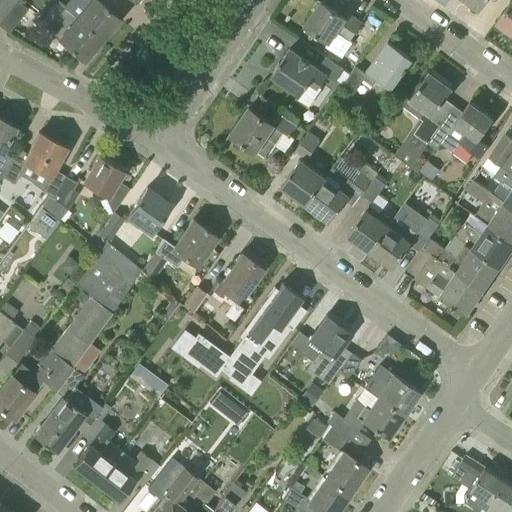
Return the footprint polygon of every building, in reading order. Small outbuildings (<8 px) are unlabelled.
[(18,0),(0,22),(0,25),(9,33),(28,9),(18,0)] [(0,0),(0,22),(18,0),(17,0),(0,0)] [(87,0),(74,15),(101,39),(119,18),(97,0),(87,0)] [(467,0),(479,9),(485,0),(467,0)] [(511,32),(511,0),(497,22),(511,32)] [(306,25),(329,41),(326,46),(343,58),(353,43),(350,41),(362,23),(347,13),(345,16),(322,1),(306,25)] [(74,15),(64,7),(46,29),(84,60),(101,39),(74,15)] [(379,77),(391,86),(403,71),(404,72),(407,68),(406,66),(411,59),(388,42),(366,71),(357,64),(342,85),(353,93),(364,79),(373,85),(379,77)] [(272,75),(300,95),(311,80),(319,86),(327,75),(336,81),(344,69),(326,56),(318,68),(290,48),(272,75)] [(411,131),(428,143),(441,125),(431,118),(452,88),(429,72),(404,106),(420,117),(411,131)] [(441,125),(428,143),(437,149),(445,138),(458,147),(461,143),(481,157),(490,145),(480,138),(493,119),(470,102),(450,132),(441,125)] [(267,158),(285,132),(291,136),(299,125),(278,111),(271,121),(250,107),(231,135),(256,152),(256,150),(267,158)] [(0,178),(1,179),(5,171),(6,172),(14,157),(3,151),(16,126),(0,117),(0,178)] [(309,130),(296,149),(308,158),(322,139),(309,130)] [(66,146),(39,132),(28,152),(19,148),(14,157),(6,172),(4,177),(14,182),(18,173),(30,179),(42,189),(49,195),(53,198),(65,175),(54,169),(66,146)] [(490,157),(501,165),(508,170),(511,164),(507,161),(511,152),(511,136),(506,133),(490,157)] [(98,156),(84,181),(107,194),(105,197),(112,213),(113,211),(130,188),(118,180),(123,171),(98,156)] [(484,165),(495,173),(501,165),(490,157),(484,165)] [(325,178),(300,160),(282,185),(306,204),(325,178)] [(432,178),(438,169),(427,162),(421,171),(432,178)] [(511,172),(508,170),(501,165),(495,173),(494,176),(501,181),(493,193),(511,206),(511,172)] [(334,166),(325,178),(306,204),(330,221),(346,200),(353,205),(359,197),(362,193),(363,194),(373,179),(361,170),(353,180),(334,166)] [(378,172),(373,179),(363,194),(372,201),(388,180),(378,172)] [(77,181),(65,175),(53,198),(63,207),(66,209),(78,192),(72,189),(77,181)] [(511,206),(493,193),(474,180),(467,190),(485,202),(475,216),(488,225),(511,240),(511,206)] [(147,187),(127,215),(150,232),(170,203),(147,187)] [(53,198),(49,195),(43,205),(60,218),(66,209),(63,207),(53,198)] [(406,201),(389,225),(371,251),(393,267),(410,244),(419,250),(420,251),(423,246),(430,237),(440,223),(429,215),(423,222),(416,217),(420,211),(406,201)] [(380,213),(369,204),(348,234),(371,251),(389,225),(377,217),(380,213)] [(60,220),(42,207),(29,225),(46,238),(60,220)] [(97,233),(107,241),(107,242),(124,219),(113,211),(112,213),(97,233)] [(193,219),(173,248),(196,265),(217,235),(193,219)] [(500,266),(511,248),(511,240),(488,225),(483,232),(466,220),(456,236),(500,266)] [(439,243),(430,237),(423,246),(484,289),(500,266),(456,236),(446,249),(439,244),(439,243)] [(142,271),(107,242),(107,241),(74,284),(89,295),(112,313),(142,271)] [(405,271),(467,314),(484,289),(423,246),(420,251),(419,250),(416,255),(405,271)] [(153,280),(167,260),(157,252),(142,271),(153,280)] [(231,284),(245,294),(263,269),(241,252),(213,291),(222,297),(231,284)] [(68,277),(58,290),(65,295),(75,282),(68,277)] [(216,376),(224,366),(230,371),(227,374),(242,385),(264,355),(268,358),(291,327),(293,329),(307,310),(294,301),(298,294),(283,283),(278,289),(275,287),(257,312),(260,314),(248,330),(245,328),(240,336),(243,338),(230,356),(198,332),(184,352),(216,376)] [(183,305),(192,313),(207,294),(197,286),(183,305)] [(51,350),(34,372),(20,362),(10,374),(11,375),(0,388),(0,410),(1,411),(2,410),(10,416),(15,410),(18,412),(43,381),(55,390),(90,342),(112,313),(89,295),(49,349),(51,350)] [(0,340),(14,322),(11,319),(18,310),(5,301),(0,307),(0,340)] [(170,313),(150,341),(173,357),(193,329),(170,313)] [(337,343),(347,330),(326,315),(310,338),(323,348),(308,368),(329,383),(338,370),(344,363),(334,356),(341,345),(337,343)] [(24,328),(34,336),(41,327),(30,319),(24,328)] [(0,365),(8,371),(34,336),(24,328),(0,358),(0,365)] [(100,349),(90,342),(55,390),(63,396),(55,406),(34,434),(55,451),(75,423),(84,430),(102,406),(75,385),(91,362),(100,349)] [(351,352),(344,363),(338,370),(348,377),(361,359),(351,352)] [(145,385),(153,376),(141,367),(134,377),(145,385)] [(377,396),(404,414),(420,391),(389,370),(381,381),(385,384),(377,396)] [(301,399),(311,406),(323,390),(312,383),(301,399)] [(387,437),(404,414),(377,396),(369,408),(356,399),(343,417),(334,411),(327,421),(345,435),(352,425),(358,430),(364,421),(387,437)] [(102,406),(84,430),(82,433),(91,441),(72,464),(83,473),(82,475),(90,481),(91,480),(95,483),(121,450),(107,439),(115,430),(102,420),(111,406),(105,402),(102,406)] [(309,412),(301,407),(297,412),(305,418),(309,412)] [(318,435),(325,425),(313,418),(307,428),(318,435)] [(340,449),(347,437),(331,425),(323,437),(340,449)] [(134,459),(121,450),(95,483),(99,486),(98,487),(106,493),(108,492),(119,500),(134,479),(142,485),(158,464),(150,457),(141,450),(134,459)] [(324,477),(349,493),(367,467),(343,451),(324,477)] [(465,455),(452,475),(469,487),(465,493),(461,499),(471,506),(473,502),(487,510),(506,480),(465,455)] [(179,511),(184,507),(183,507),(176,501),(196,475),(172,456),(149,487),(162,497),(150,511),(179,511)] [(456,469),(452,466),(447,473),(451,475),(456,469)] [(336,511),(349,493),(324,477),(307,502),(321,511),(336,511)] [(196,511),(215,489),(204,480),(183,507),(184,507),(179,511),(196,511)] [(511,511),(511,484),(506,480),(487,510),(485,511),(511,511)] [(227,511),(235,502),(244,490),(234,481),(224,494),(210,511),(227,511)] [(282,498),(298,509),(299,507),(306,497),(290,486),(282,498)] [(429,501),(431,497),(425,492),(422,496),(429,501)] [(429,501),(435,505),(438,501),(431,497),(429,501)]
